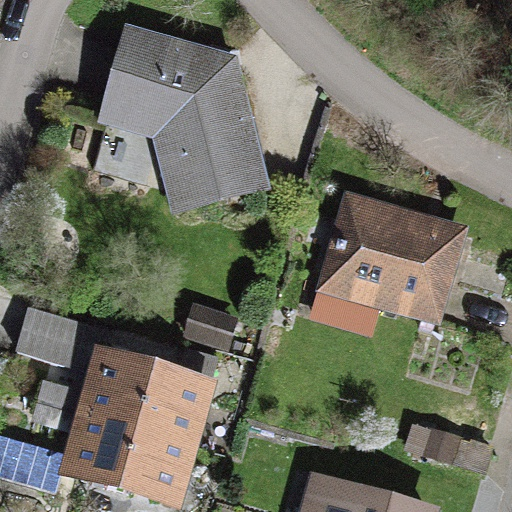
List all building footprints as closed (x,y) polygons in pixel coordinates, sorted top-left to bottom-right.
[(131,38),(108,120),(159,135),(178,208),(261,187),(231,67),(131,38)] [(350,202),(328,277),(382,293),(378,305),(435,321),(457,247),(415,234),(418,222),(350,202)] [(97,340),(27,320),(17,354),(88,374),(97,340)] [(203,389),(103,361),(87,418),(187,446),(203,389)] [(87,418),(87,419),(71,474),(171,503),(187,446),(87,418)] [(0,438),(0,475),(55,491),(64,457),(0,438)] [(412,511),(316,484),(308,511),(412,511)]
